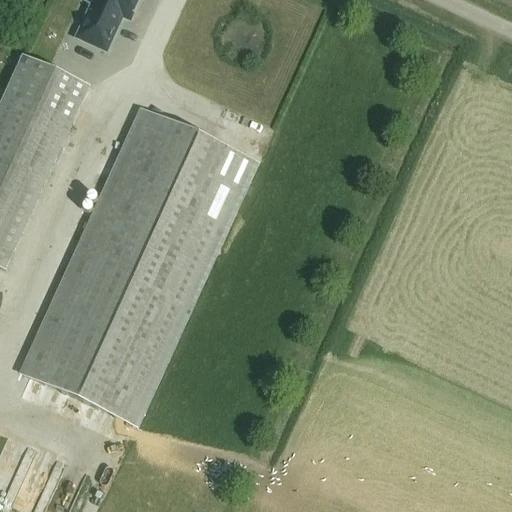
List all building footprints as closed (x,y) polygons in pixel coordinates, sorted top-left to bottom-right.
[(86,0),(86,2),(93,6),(77,40),(107,54),(122,19),(130,23),(140,0),(86,0)] [(0,271),(6,274),(90,90),(24,60),(0,111),(0,271)] [(24,379),(49,390),(135,429),(224,233),(228,235),(258,167),(141,113),(106,190),(109,191),(24,379)] [(0,500),(4,502),(12,481),(0,476),(0,500)] [(23,484),(14,506),(26,511),(40,511),(43,506),(35,502),(40,491),(23,484)] [(45,511),(70,511),(71,511),(50,502),(45,511)]
